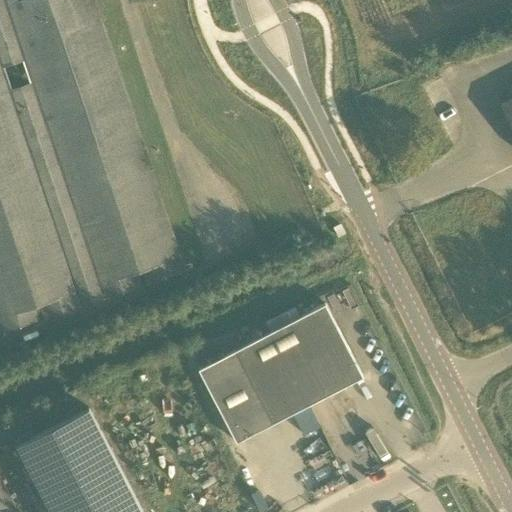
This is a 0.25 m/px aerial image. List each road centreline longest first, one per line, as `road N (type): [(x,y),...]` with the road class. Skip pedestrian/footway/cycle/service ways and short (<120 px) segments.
road 1 (secondary): [(451,388),(299,91)]
road 2 (unclassified): [(345,511),(479,442)]
